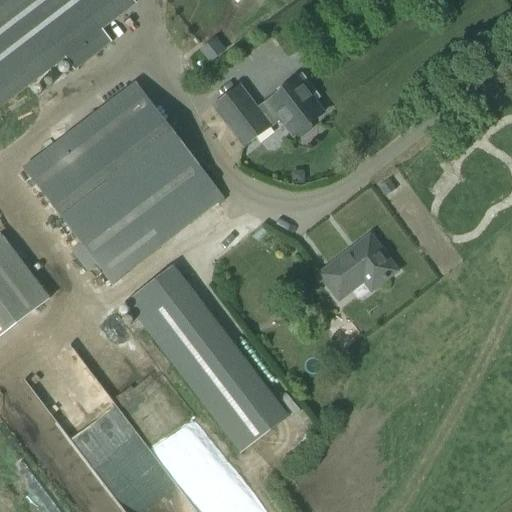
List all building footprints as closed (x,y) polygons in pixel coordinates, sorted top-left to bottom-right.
[(130,0),(0,0),(0,103),(63,56),(74,71),(111,42),(100,27),(132,3),(130,0)] [(511,19),(506,11),(494,20),(504,34),(511,28),(511,19)] [(203,48),(199,51),(209,64),(213,61),(225,51),(215,39),(203,48)] [(243,147),(280,120),(293,137),(323,114),(308,95),(312,92),(301,76),(287,87),(285,84),(276,91),(278,94),(257,110),(239,86),(212,107),(243,147)] [(24,170),(98,266),(151,225),(165,243),(217,203),(218,205),(224,201),(136,86),(24,170)] [(337,124),(329,130),(351,159),(359,152),(337,124)] [(359,152),(351,159),(356,166),(365,159),(359,152)] [(388,182),(378,189),(380,191),(385,198),(394,191),(389,184),(388,182)] [(0,336),(48,300),(0,237),(0,336)] [(331,291),(338,301),(351,291),(346,285),(358,276),(371,292),(396,272),(369,237),(319,275),(331,291)] [(132,296),(146,314),(187,282),(174,265),(132,296)] [(124,302),(144,328),(152,322),(146,314),(132,296),(124,302)]
